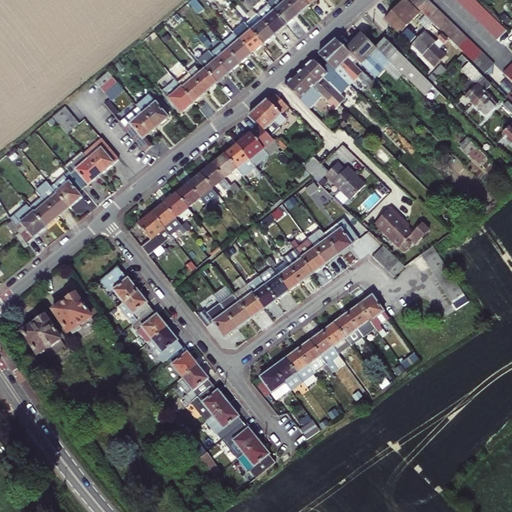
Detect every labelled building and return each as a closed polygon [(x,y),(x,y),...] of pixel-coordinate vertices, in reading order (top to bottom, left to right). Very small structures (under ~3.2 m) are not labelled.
[(198,15),(202,11),(204,10),(195,0),(191,0),(188,3),(198,15)] [(258,0),(245,0),(253,9),(261,2),(258,0)] [(297,15),(308,6),(303,0),(287,0),(285,2),(297,15)] [(412,4),(417,9),(425,0),(415,0),(414,2),(412,4)] [(427,0),(425,0),(417,9),(422,13),(431,3),(427,0)] [(462,0),(459,4),(464,9),(472,0),(462,0)] [(472,0),(464,9),(469,14),(479,3),(477,1),(475,0),(472,0)] [(297,15),(285,2),(274,11),(285,25),(297,15)] [(416,16),(401,2),(385,18),(400,32),(416,16)] [(431,3),(422,13),(426,17),(436,7),(431,3)] [(479,3),(469,14),(473,18),(483,8),(479,3)] [(285,25),(274,11),(268,4),(257,14),(262,21),(274,34),(285,25)] [(424,16),(416,9),(411,4),(409,6),(422,19),(424,16)] [(436,7),(426,17),(430,22),(440,12),(436,7)] [(483,8),(473,18),(477,22),(488,12),(483,8)] [(202,11),(198,15),(205,23),(209,20),(202,11)] [(430,22),(435,26),(445,16),(440,12),(430,22)] [(488,12),(477,22),(482,27),(492,16),(488,12)] [(262,21),(257,14),(245,24),(251,31),(263,44),(274,34),(262,21)] [(426,30),(431,24),(430,22),(424,16),(422,19),(418,22),(426,30)] [(435,26),(440,31),(450,21),(445,16),(435,26)] [(482,27),(487,31),(497,21),(492,16),(482,27)] [(450,21),(440,31),(445,35),(455,26),(450,21)] [(497,21),(487,31),(491,36),(502,26),(497,21)] [(245,24),(233,34),(251,54),(263,44),(251,31),(245,24)] [(455,26),(445,35),(449,40),(459,30),(455,26)] [(502,26),(491,36),(495,40),(506,30),(502,26)] [(449,40),(454,44),(464,34),(459,30),(449,40)] [(414,39),(405,31),(400,36),(409,44),(414,39)] [(425,53),(422,55),(434,67),(446,55),(441,50),(448,43),(441,36),(436,42),(425,31),(414,42),(425,53)] [(207,32),(199,39),(207,48),(214,42),(207,32)] [(376,47),(361,33),(345,49),(360,64),(365,68),(375,78),(379,73),(385,79),(394,71),(399,76),(402,73),(390,62),(388,59),(376,47)] [(251,54),(233,34),(222,43),(239,64),(251,54)] [(464,34),(454,44),(459,49),(468,39),(464,34)] [(434,87),(384,38),(376,47),(388,59),(390,62),(402,73),(425,96),(434,87)] [(207,48),(199,39),(191,46),(198,55),(207,48)] [(459,49),(463,53),(473,43),(468,39),(459,49)] [(327,47),(358,76),(365,68),(360,64),(345,49),(336,40),(327,47)] [(425,53),(414,42),(411,45),(422,55),(425,53)] [(222,43),(211,53),(228,74),(239,64),(222,43)] [(463,53),(468,57),(477,47),(473,43),(463,53)] [(339,74),(350,85),(355,80),(358,76),(327,47),(319,55),(328,63),(339,74)] [(477,47),(468,57),(473,62),(482,53),(477,47)] [(184,52),(176,59),(184,67),(191,61),(184,52)] [(228,74),(211,53),(203,59),(209,66),(205,69),(217,83),(228,74)] [(489,59),(482,53),(473,62),(479,68),(489,59)] [(465,97),(472,104),(484,91),(491,85),(461,55),(456,61),(478,83),(465,97)] [(205,93),(193,79),(184,67),(176,59),(168,65),(176,74),(177,73),(187,84),(182,89),(194,103),(205,93)] [(313,59),(303,68),(340,104),(345,99),(329,84),(339,74),(328,63),(323,68),(313,59)] [(489,59),(479,68),(484,72),(494,63),(489,59)] [(511,64),(503,74),(511,82),(511,64)] [(434,83),(446,71),(441,66),(429,78),(434,83)] [(160,85),(171,76),(164,68),(153,77),(160,85)] [(335,109),(340,104),(303,68),(284,85),(309,108),(321,95),(335,109)] [(205,69),(193,79),(205,93),(217,83),(205,69)] [(113,78),(108,72),(96,82),(100,87),(113,78)] [(385,79),(379,73),(375,78),(381,84),(385,79)] [(194,103),(182,89),(171,76),(160,85),(159,87),(181,113),(194,103)] [(100,87),(105,94),(117,83),(113,78),(100,87)] [(105,94),(110,100),(122,90),(117,83),(105,94)] [(122,90),(110,100),(115,105),(127,95),(122,90)] [(484,91),(472,104),(485,117),(498,105),(484,91)] [(266,100),(281,115),(289,107),(274,93),(266,100)] [(249,116),(260,127),(271,138),(280,128),(274,122),(281,115),(266,100),(249,116)] [(144,101),(137,107),(155,129),(168,118),(155,103),(150,108),(144,101)] [(511,106),(507,101),(503,105),(511,113),(511,106)] [(64,107),(52,117),(57,123),(69,113),(64,107)] [(155,129),(137,107),(120,122),(144,152),(151,146),(144,138),(155,129)] [(69,113),(57,123),(62,128),(74,118),(69,113)] [(74,118),(62,128),(67,134),(79,124),(74,118)] [(511,125),(503,134),(511,143),(511,125)] [(237,145),(249,160),(274,140),(271,138),(260,127),(237,145)] [(461,145),(463,147),(470,140),(468,138),(461,145)] [(118,160),(106,145),(101,139),(84,154),(84,155),(101,175),(118,160)] [(480,165),(487,157),(470,140),(463,147),(480,165)] [(77,149),(70,141),(65,145),(72,153),(77,149)] [(225,155),(236,169),(242,176),(250,170),(256,176),(260,173),(254,167),(249,160),(237,145),(225,155)] [(101,175),(84,155),(77,161),(80,164),(74,170),(73,169),(69,172),(83,189),(101,175)] [(213,164),(224,178),(236,169),(225,155),(213,164)] [(313,178),(323,166),(315,158),(304,169),(305,170),(312,177),(313,178)] [(254,167),(260,173),(263,170),(258,163),(254,167)] [(201,174),(212,189),(218,184),(224,192),(226,190),(231,196),(236,192),(230,186),(224,178),(213,164),(201,174)] [(313,178),(319,184),(326,177),(343,193),(336,200),(344,208),(365,186),(347,169),(345,171),(338,164),(330,173),(323,166),(313,178)] [(39,172),(48,183),(54,177),(45,167),(39,172)] [(78,193),(83,189),(69,172),(51,187),(52,189),(68,208),(81,196),(78,193)] [(201,174),(189,184),(200,198),(206,206),(211,212),(215,209),(210,203),(218,196),(212,189),(201,174)] [(230,186),(236,192),(240,189),(234,182),(230,186)] [(307,188),(312,195),(320,188),(315,182),(307,188)] [(176,194),(187,208),(200,198),(189,184),(176,194)] [(328,193),(324,188),(320,192),(325,197),(328,193)] [(57,218),(68,208),(52,189),(41,199),(57,218)] [(164,204),(175,218),(187,208),(176,194),(164,204)] [(45,227),(57,218),(41,199),(39,197),(28,207),(45,227)] [(45,227),(28,207),(23,201),(7,214),(19,233),(24,239),(27,244),(45,227)] [(164,204),(152,214),(163,228),(175,218),(164,204)] [(211,212),(206,206),(202,209),(207,215),(211,212)] [(400,213),(393,207),(379,224),(408,249),(412,249),(416,243),(416,240),(421,241),(424,239),(434,227),(426,221),(418,231),(411,226),(398,215),(400,213)] [(398,215),(411,226),(413,224),(400,213),(398,215)] [(171,237),(170,236),(163,228),(152,214),(139,224),(151,240),(142,246),(149,255),(171,237)] [(339,255),(359,239),(344,218),(323,233),(327,239),(339,255)] [(182,226),(187,232),(191,229),(186,223),(182,226)] [(187,232),(182,226),(175,231),(180,237),(187,232)] [(326,264),(339,255),(327,239),(323,233),(322,231),(321,230),(307,239),(309,241),(314,248),(326,264)] [(19,242),(24,239),(19,233),(15,236),(19,242)] [(244,236),(238,241),(243,247),(250,242),(244,236)] [(289,242),(296,252),(312,274),(326,264),(314,248),(309,241),(301,246),(295,238),(289,242)] [(28,245),(27,244),(24,239),(19,242),(24,248),(28,245)] [(420,255),(424,261),(436,253),(431,245),(420,255)] [(373,257),(378,262),(389,251),(383,246),(373,257)] [(389,251),(378,262),(384,267),(394,256),(389,251)] [(284,261),(300,283),(312,274),(296,252),(284,261)] [(424,261),(428,267),(440,258),(436,253),(424,261)] [(394,256),(384,267),(389,272),(399,261),(394,256)] [(440,258),(428,267),(432,273),(444,265),(440,258)] [(272,269),(288,292),(300,283),(284,261),(272,269)] [(399,261),(389,272),(393,277),(394,277),(405,267),(399,261)] [(432,273),(436,279),(448,271),(444,265),(432,273)] [(108,294),(117,305),(137,290),(117,266),(96,284),(106,296),(108,294)] [(261,280),(276,301),(288,292),(272,269),(271,268),(259,277),(261,280)] [(239,274),(264,309),(276,301),(261,280),(255,285),(244,270),(239,274)] [(436,279),(440,285),(452,277),(448,271),(436,279)] [(233,295),(250,319),(264,309),(239,274),(234,277),(242,288),(233,295)] [(440,285),(444,292),(456,284),(452,277),(440,285)] [(444,292),(448,298),(460,290),(456,284),(444,292)] [(137,290),(117,305),(133,324),(152,309),(137,290)] [(460,290),(448,298),(452,303),(464,295),(460,290)] [(74,333),(82,328),(94,320),(76,293),(66,300),(66,301),(53,310),(57,316),(59,320),(68,333),(72,330),(74,333)] [(220,304),(237,328),(250,319),(233,295),(220,304)] [(359,305),(375,328),(389,318),(372,295),(359,305)] [(452,303),(456,309),(468,302),(464,295),(452,303)] [(224,338),(237,328),(220,304),(214,296),(208,301),(214,309),(206,315),(200,306),(194,311),(203,323),(209,318),(224,338)] [(347,314),(363,337),(375,328),(359,305),(347,314)] [(152,309),(133,324),(148,344),(167,328),(152,309)] [(334,323),(351,346),(363,337),(347,314),(334,323)] [(44,353),(45,350),(61,340),(45,316),(34,323),(35,324),(23,332),(38,355),(40,354),(42,355),(44,353)] [(339,355),(351,346),(334,323),(322,332),(339,355)] [(167,328),(148,344),(159,357),(159,356),(164,362),(167,359),(183,347),(167,328)] [(310,341),(333,373),(337,370),(331,361),(339,355),(322,332),(310,341)] [(298,350),(315,373),(322,367),(328,376),(333,373),(310,341),(298,350)] [(183,347),(167,359),(182,378),(198,366),(183,347)] [(286,358),(303,382),(309,390),(321,381),(315,373),(298,350),(286,358)] [(407,371),(421,361),(415,354),(402,364),(407,371)] [(274,367),(290,389),(291,391),(303,382),(286,358),(274,367)] [(397,362),(391,366),(396,374),(402,371),(397,362)] [(198,366),(182,378),(178,382),(188,395),(183,398),(189,405),(191,403),(213,385),(198,366)] [(276,399),(290,389),(274,367),(260,377),(276,399)] [(213,385),(191,403),(206,422),(229,404),(213,385)] [(360,392),(354,397),(358,402),(364,398),(360,392)] [(229,404),(206,422),(222,440),(244,423),(229,404)] [(312,420),(300,429),(305,435),(308,439),(320,431),(312,420)] [(244,423),(222,440),(225,446),(232,440),(244,454),(259,442),(244,423)] [(259,442),(244,454),(255,468),(260,475),(276,462),(259,442)] [(248,473),(255,468),(244,454),(237,459),(248,473)] [(208,458),(204,461),(212,472),(216,469),(208,458)]
